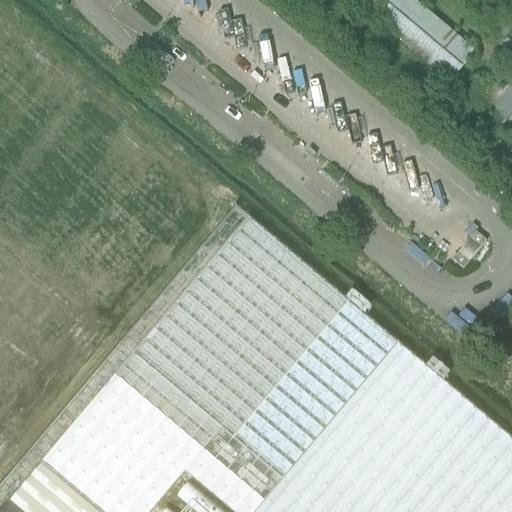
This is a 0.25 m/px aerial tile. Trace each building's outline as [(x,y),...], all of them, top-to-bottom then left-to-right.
[(347,0),(370,19),(385,0),(347,0)] [(391,0),(373,21),(450,86),(477,55),(411,0),(391,0)] [(503,40),(511,31),(511,11),(494,31),(503,40)] [(511,511),(511,444),(393,345),(249,222),(0,12),(0,511),(2,511),(41,466),(95,511),(152,511),(185,473),(230,511),(511,511)] [(174,62),(155,46),(146,56),(165,72),(174,62)] [(497,116),(511,95),(511,70),(503,84),(495,78),(478,101),(492,111),(492,112),(497,116)] [(476,235),(470,242),(481,251),(487,244),(476,235)] [(452,261),(463,270),(469,262),(459,253),(454,259),(452,261)] [(509,365),(511,361),(511,352),(499,342),(492,352),(509,365)] [(95,511),(41,466),(2,511),(95,511)]
